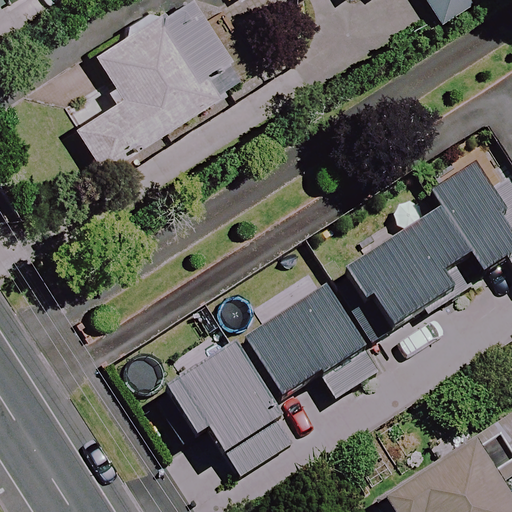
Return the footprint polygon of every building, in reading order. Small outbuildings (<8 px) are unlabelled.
[(0,0),(0,11),(17,0),(0,0)] [(180,0),(92,59),(110,86),(74,109),(86,127),(73,136),(100,177),(216,101),(204,82),(229,65),(185,0),(180,0)] [(345,0),(348,3),(352,0),(422,0),(439,27),(482,0),(345,0)] [(391,337),(350,272),(272,322),(279,333),(228,366),(268,428),(338,384),(332,374),(391,337)] [(511,291),(501,299),(511,314),(511,291)] [(438,396),(408,346),(336,389),(367,439),(438,396)] [(511,511),(511,506),(504,494),(511,488),(511,420),(380,504),(384,511),(511,511)]
